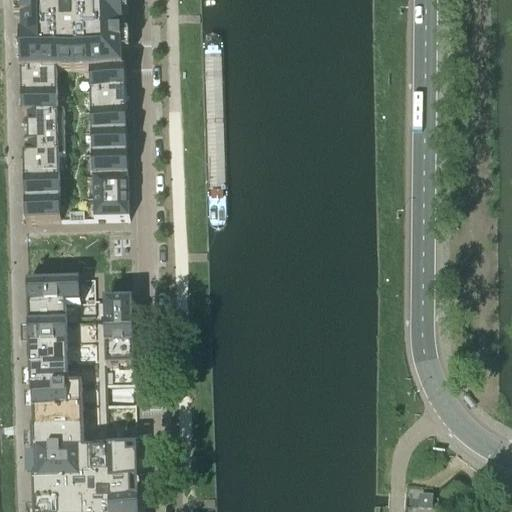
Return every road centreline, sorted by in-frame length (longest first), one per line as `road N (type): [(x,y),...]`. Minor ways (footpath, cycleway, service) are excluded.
road 1 (unclassified): [(170,0),(188,511)]
road 2 (residential): [(138,0),(155,511)]
road 3 (secondary): [(448,412),(422,336),(425,0)]
road 4 (unclassified): [(394,511),(405,445),(448,412)]
